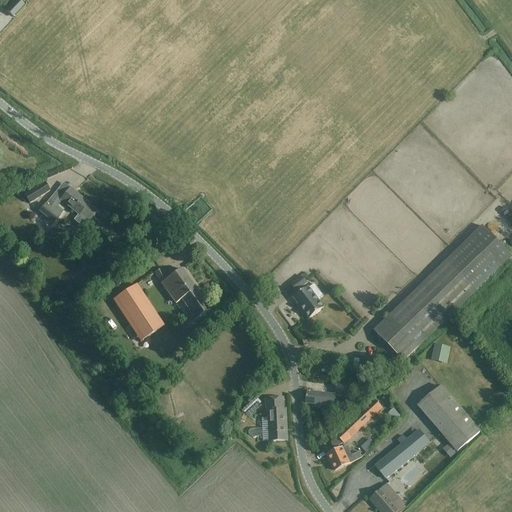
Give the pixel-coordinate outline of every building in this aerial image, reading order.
[(17,0),(7,11),(13,17),(24,5),(17,0)] [(29,204),(49,191),(44,183),(24,196),(29,204)] [(88,204),(70,189),(60,200),(78,215),(73,221),(83,229),(96,213),(87,206),(88,204)] [(62,195),(57,191),(49,200),(46,205),(45,204),(39,212),(53,224),(60,217),(59,216),(63,212),(54,204),(62,195)] [(482,227),(374,332),(403,362),(511,257),(482,227)] [(161,270),(155,274),(163,287),(176,305),(181,301),(195,321),(210,310),(181,270),(167,280),(161,270)] [(291,286),(296,292),(307,284),(302,277),(291,286)] [(294,299),(309,320),(324,309),(318,301),(323,297),(314,285),(309,289),(308,288),(294,299)] [(114,303),(143,344),(166,328),(137,287),(114,303)] [(335,394),(352,396),(353,386),(337,384),(335,394)] [(417,406),(456,453),(480,434),(441,386),(417,406)] [(323,410),(328,411),(334,411),(336,397),(307,393),(306,404),(324,406),(323,410)] [(287,442),(287,440),(286,411),(284,411),(283,399),(266,400),(266,412),(268,412),(269,443),(287,442)] [(379,412),(372,405),(339,436),(331,444),(334,450),(345,443),(346,443),(379,412)] [(158,431),(175,447),(181,441),(164,425),(158,431)] [(401,446),(375,467),(386,480),(417,454),(405,439),(403,436),(397,441),(401,446)] [(371,448),(367,443),(361,448),(366,453),(371,448)] [(342,449),(328,456),(335,472),(362,458),(360,453),(352,457),(347,447),(342,449)] [(370,501),(379,511),(403,511),(407,509),(395,496),(390,500),(382,490),(370,501)]
